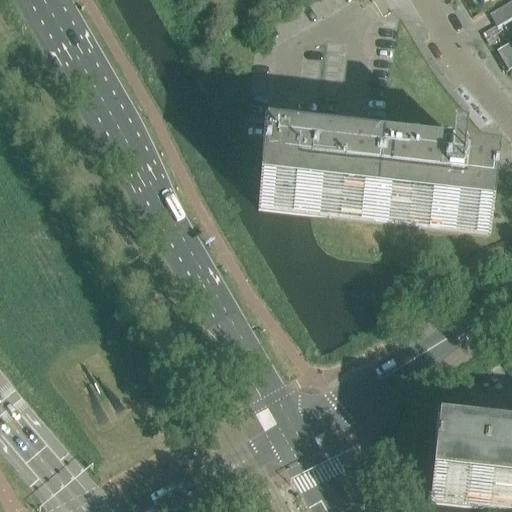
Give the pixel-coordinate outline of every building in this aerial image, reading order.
[(478,0),(484,8),(497,0),(478,0)] [(490,19),(496,29),(497,31),(511,21),(511,7),(511,6),(490,19)] [(511,71),(511,50),(510,48),(498,55),(509,74),(511,71)] [(265,155),(262,177),(258,211),(490,237),(496,181),(462,177),(464,162),(450,160),(448,175),(265,155)] [(511,511),(511,456),(445,449),(437,448),(430,504),(502,511),(511,511)]
